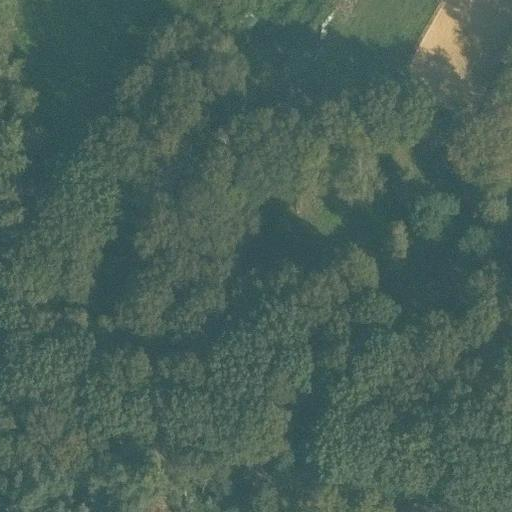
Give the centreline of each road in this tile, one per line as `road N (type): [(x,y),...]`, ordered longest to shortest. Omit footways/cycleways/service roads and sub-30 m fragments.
road 1 (unclassified): [(431,511),(0,426)]
road 2 (track): [(0,321),(192,0)]
